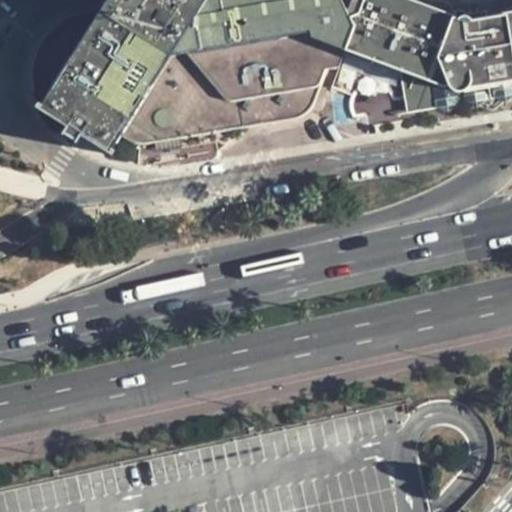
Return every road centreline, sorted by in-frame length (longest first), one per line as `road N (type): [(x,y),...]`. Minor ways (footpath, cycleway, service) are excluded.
road 1 (primary): [(0,411),(511,298)]
road 2 (unclassified): [(511,145),(73,209),(0,242)]
road 3 (unclassified): [(511,155),(427,207),(216,258),(157,297)]
road 4 (primary): [(511,223),(157,297)]
road 5 (primary): [(157,297),(0,331)]
